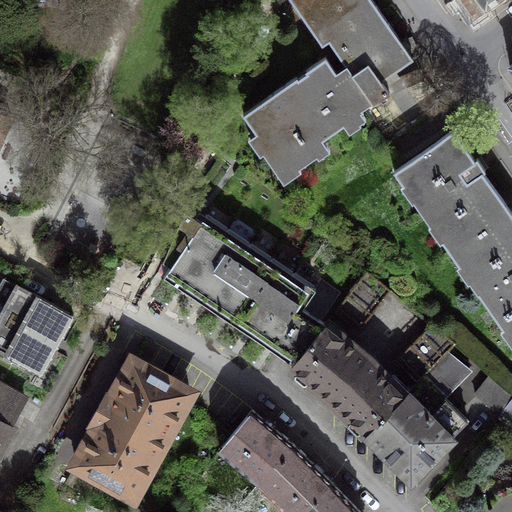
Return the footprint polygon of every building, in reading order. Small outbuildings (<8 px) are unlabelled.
[(420,69),(371,0),(291,0),(322,43),(329,38),(347,63),(335,71),(325,56),(306,70),(307,71),(298,77),(297,76),(244,113),(281,166),(363,109),(361,107),(371,100),(373,102),(420,69)] [(497,0),(463,0),(475,16),(497,0)] [(0,140),(11,117),(0,112),(0,140)] [(451,252),(510,211),(481,170),(484,168),(476,157),(473,159),(453,130),(394,171),(404,184),(410,180),(448,236),(442,240),(451,252)] [(315,287),(187,201),(162,260),(158,271),(185,289),(206,303),(224,316),(243,328),(262,341),(288,359),(296,349),(300,353),(322,319),(303,305),(315,287)] [(511,214),(510,211),(451,252),(460,265),(466,260),(485,287),(479,292),(504,328),(505,327),(501,321),(508,316),(511,321),(511,214)] [(390,289),(366,269),(337,306),(361,324),(390,289)] [(73,315),(2,276),(0,281),(0,303),(4,306),(0,312),(0,349),(41,372),(73,315)] [(368,355),(326,321),(292,365),(330,396),(368,355)] [(456,342),(432,323),(400,355),(420,377),(447,351),(456,342)] [(405,392),(365,431),(410,478),(468,419),(443,395),(469,370),(447,351),(420,377),(405,392)] [(368,355),(330,396),(365,431),(405,392),(368,355)] [(190,391),(133,359),(112,396),(108,394),(92,423),(96,425),(76,463),(133,495),(190,391)] [(511,397),(511,390),(492,372),(474,392),(499,413),(511,397)] [(0,383),(0,420),(9,425),(24,397),(0,383)] [(511,397),(499,413),(494,420),(511,433),(511,397)] [(259,481),(293,443),(253,409),(220,447),(259,481)] [(0,449),(12,427),(9,425),(0,420),(0,449)] [(290,511),(296,511),(331,480),(293,443),(259,481),(290,511)] [(360,511),(331,480),(296,511),(360,511)]
